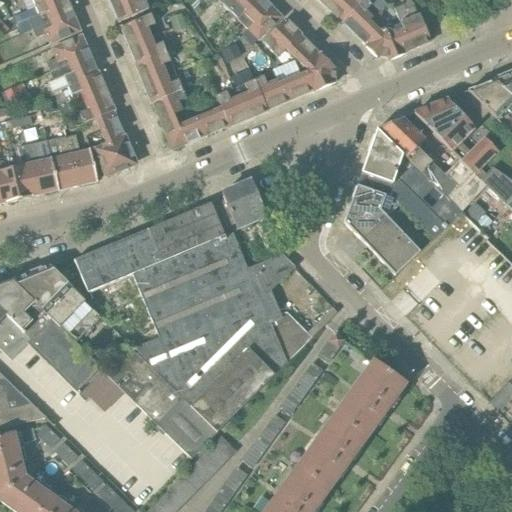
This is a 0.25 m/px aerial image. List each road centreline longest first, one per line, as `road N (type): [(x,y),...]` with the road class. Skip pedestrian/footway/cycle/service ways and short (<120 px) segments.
road 1 (residential): [(461,401),(325,242),(325,206),(349,108)]
road 2 (residential): [(349,108),(164,185)]
road 3 (residential): [(164,185),(91,0)]
road 4 (residential): [(164,185),(0,229)]
road 5 (residential): [(511,41),(383,94)]
road 6 (residential): [(381,511),(461,401)]
road 7 (residential): [(291,0),(383,94)]
